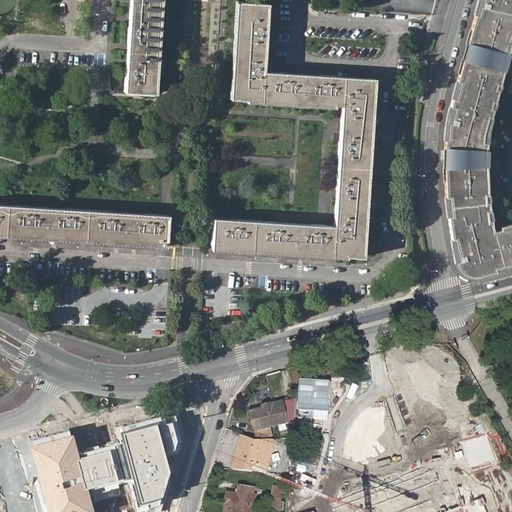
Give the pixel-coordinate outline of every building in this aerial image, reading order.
[(136,0),(135,26),(127,25),(125,44),(134,44),(131,67),(124,67),(122,90),(150,92),(154,92),(156,68),(145,68),(146,60),(147,59),(148,45),(157,46),(158,27),(148,27),(148,18),(150,18),(151,4),(149,4),(149,0),(136,0)] [(136,0),(128,0),(127,25),(135,26),(136,0)] [(158,27),(160,0),(149,0),(149,4),(151,4),(150,18),(148,18),(148,27),(158,27)] [(511,0),(479,0),(478,5),(481,6),(479,15),(476,14),(472,29),(475,30),(471,45),(506,54),(511,33),(511,0)] [(266,4),(238,2),(236,34),(240,34),(245,34),(244,43),(242,44),(241,57),(244,58),(243,67),(237,66),(236,89),(268,91),(267,98),(285,99),(285,94),(294,94),(294,96),(308,97),(308,95),(317,96),(316,101),(340,102),(339,110),(347,111),(345,143),(337,142),(336,159),(334,189),(342,190),(340,222),(332,222),(332,226),(308,224),(308,232),(275,230),(276,222),(229,219),(228,227),(212,226),(211,240),(219,240),(219,239),(227,239),(226,244),(275,247),(275,242),(283,243),(283,245),(299,246),(299,244),(307,244),(307,249),(324,250),(324,245),(331,245),(356,247),(357,223),(349,223),(349,213),(351,214),(352,200),(350,199),(351,190),(359,191),(362,144),(354,143),(355,134),(356,134),(357,120),(355,120),(356,111),(364,112),(366,88),(341,87),(334,87),(335,77),(318,76),(318,82),(285,80),(286,74),(262,72),(262,68),(254,68),(257,35),(264,36),(266,4)] [(262,68),(264,36),(257,35),(254,68),(262,68)] [(125,44),(124,67),(131,67),(134,44),(125,44)] [(505,69),(509,55),(506,54),(471,45),(468,44),(464,58),(467,59),(502,68),(505,69)] [(145,68),(156,68),(157,46),(148,45),(147,59),(146,60),(145,68)] [(499,90),(499,89),(496,89),(502,68),(467,59),(463,74),(460,73),(458,81),(461,82),(456,99),(453,98),(448,115),(447,123),(449,123),(448,139),(445,139),(445,148),(487,151),(488,143),(483,142),(484,134),(486,126),(489,117),(492,117),(494,109),(491,108),(493,101),(496,102),(499,90)] [(500,90),(506,69),(505,69),(502,68),(496,89),(499,89),(499,90),(500,90)] [(318,76),(286,74),(285,80),(318,82),(318,76)] [(366,79),(335,77),(334,87),(341,87),(366,88),(366,79)] [(347,111),(339,110),(337,142),(345,143),(347,111)] [(362,144),(364,112),(356,111),(355,120),(357,120),(356,134),(355,134),(354,143),(362,144)] [(511,222),(501,226),(501,229),(494,231),(493,228),(492,221),(492,220),(489,220),(488,211),(491,211),(490,211),(489,202),(486,203),(485,195),(488,195),(488,194),(487,180),(487,179),(484,179),(484,164),(448,166),(448,181),(445,181),(446,197),(449,197),(450,206),(451,215),(448,216),(450,231),(452,239),(455,238),(457,249),(454,249),(457,262),(457,265),(459,269),(462,272),(465,274),(469,276),(473,276),(477,276),(497,271),(496,268),(511,263),(511,222)] [(342,190),(334,189),(332,222),(340,222),(342,190)] [(357,223),(359,191),(351,190),(350,199),(352,200),(351,214),(349,213),(349,223),(357,223)] [(164,240),(166,215),(163,215),(142,214),(141,220),(109,218),(110,212),(63,208),(62,215),(30,213),(31,206),(13,205),(0,204),(0,228),(29,231),(29,226),(37,226),(37,228),(51,229),(51,227),(61,228),(60,233),(108,236),(108,231),(116,231),(116,233),(132,234),(132,233),(140,233),(140,238),(164,240)] [(62,215),(63,208),(31,206),(30,213),(62,215)] [(141,220),(142,214),(110,212),(109,218),(141,220)] [(228,227),(229,219),(212,218),(212,226),(228,227)] [(308,232),(308,224),(276,222),(275,230),(308,232)] [(497,271),(511,266),(511,263),(496,268),(497,271)] [(257,433),(287,425),(287,413),(284,401),(274,404),(273,403),(262,406),(263,408),(251,412),(257,433)] [(121,440),(76,451),(90,504),(123,495),(120,484),(130,481),(136,505),(156,500),(168,471),(163,457),(178,451),(181,438),(175,414),(118,429),(121,440)] [(72,432),(29,444),(47,511),(92,511),(93,511),(90,504),(76,451),(72,432)] [(245,435),(235,469),(266,471),(273,449),(267,447),(270,438),(255,439),(245,435)] [(267,447),(273,449),(277,438),(270,438),(267,447)] [(433,459),(300,511),(502,511),(499,489),(505,485),(492,462),(473,469),(466,451),(433,459)] [(231,467),(233,453),(220,452),(218,466),(231,467)] [(238,494),(228,493),(226,511),(246,511),(247,507),(250,507),(250,504),(247,504),(248,493),(254,494),(255,488),(239,486),(238,494)]
